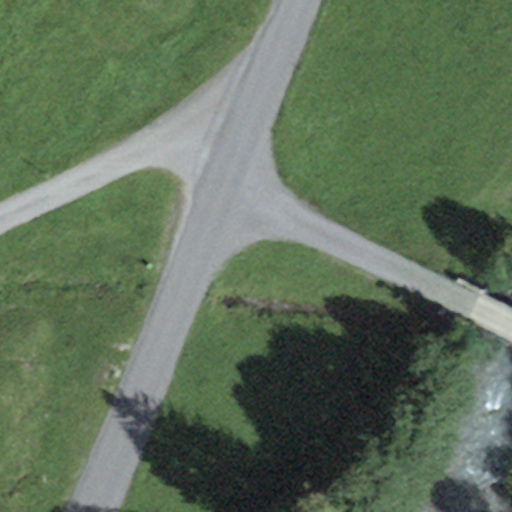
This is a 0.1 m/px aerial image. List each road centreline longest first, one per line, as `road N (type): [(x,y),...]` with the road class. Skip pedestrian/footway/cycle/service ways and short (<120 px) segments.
road 1 (unclassified): [(268,84),(86,511)]
road 2 (unclassified): [(0,214),(268,84)]
